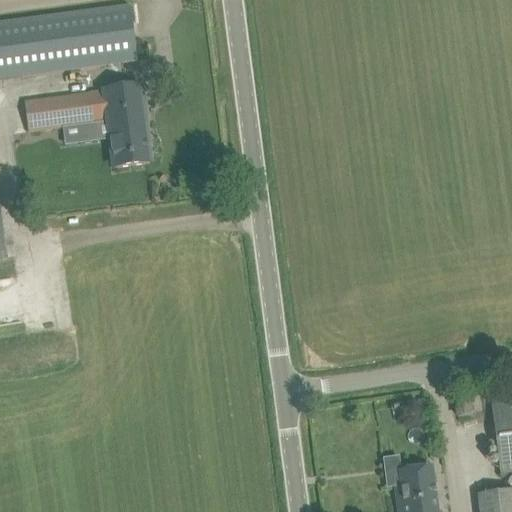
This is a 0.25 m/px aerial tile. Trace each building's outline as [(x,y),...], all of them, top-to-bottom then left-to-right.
[(0,80),(138,62),(130,6),(0,23),(0,80)] [(148,137),(141,87),(121,89),(27,101),(30,124),(31,132),(87,125),(109,122),(111,143),(115,169),(130,167),(150,165),(147,138),(147,137),(148,137)] [(0,260),(9,260),(0,205),(0,260)] [(32,316),(34,287),(6,286),(4,315),(32,316)] [(511,398),(492,401),(502,481),(511,480),(511,398)] [(469,402),(457,403),(458,418),(471,416),(469,402)] [(396,487),(399,511),(438,511),(433,468),(400,473),(402,487),(396,487)] [(481,511),(511,511),(511,493),(480,498),(481,511)]
